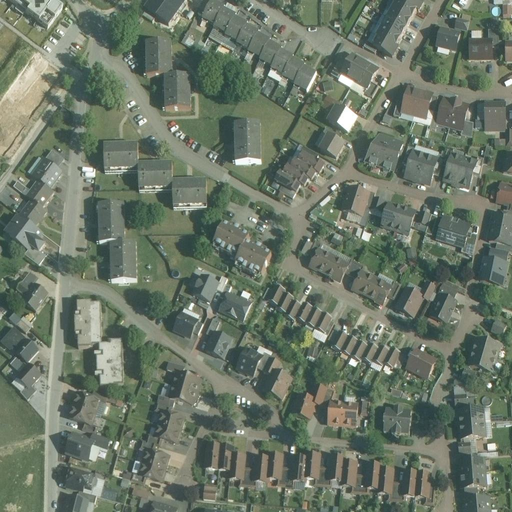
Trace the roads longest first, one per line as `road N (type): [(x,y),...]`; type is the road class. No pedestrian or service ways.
road 1 (residential): [(98,42),(167,137),(301,219)]
road 2 (residential): [(64,284),(82,72),(98,42)]
road 3 (residential): [(50,511),(64,284)]
road 4 (residential): [(301,219),(293,259),(303,275),(449,345)]
road 5 (residential): [(64,284),(96,287),(225,384)]
road 6 (residential): [(443,452),(276,437)]
road 7 (residential): [(345,172),(479,207)]
